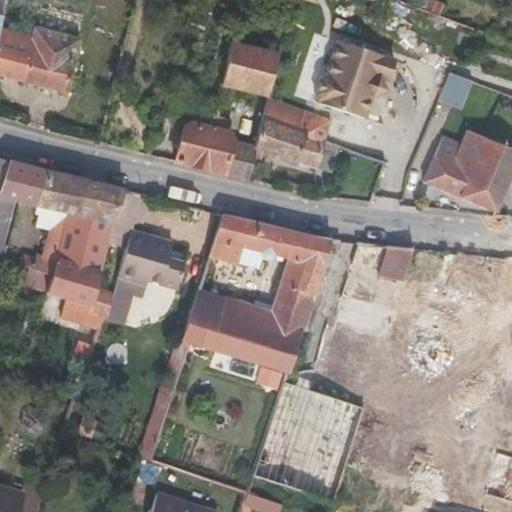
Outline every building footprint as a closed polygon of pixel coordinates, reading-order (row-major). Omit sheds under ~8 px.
[(33,28),(29,40),(0,31),(0,74),(64,93),(79,41),(33,28)] [(230,42),(220,85),(267,98),(278,54),(230,42)] [(373,101),(380,82),(392,87),(400,67),(342,44),(329,77),(323,79),(316,97),(319,102),(318,105),(364,122),(373,101)] [(465,106),(470,77),(447,73),(442,102),(465,106)] [(380,82),(373,101),(386,95),(380,82)] [(267,98),(261,120),(295,133),(303,112),(267,98)] [(190,125),(182,128),(173,162),(222,174),(230,143),(226,133),(230,121),(194,111),(190,125)] [(254,149),(328,175),(338,147),(324,141),(330,122),(303,112),(295,133),(261,120),(254,149)] [(424,182),(495,210),(511,168),(511,148),(468,131),(463,145),(442,137),(424,182)] [(245,181),(254,149),(230,143),(222,174),(245,181)] [(0,230),(10,198),(21,202),(31,166),(0,157),(0,230)] [(50,232),(43,259),(36,257),(33,268),(30,268),(25,286),(46,293),(47,291),(72,212),(76,213),(86,180),(31,166),(21,202),(39,207),(37,214),(40,216),(37,226),(50,232)] [(108,241),(124,190),(86,180),(76,213),(72,212),(47,291),(46,293),(69,300),(91,306),(96,287),(108,242),(108,241)] [(135,275),(174,288),(182,263),(166,258),(169,250),(171,243),(131,229),(133,224),(143,217),(150,196),(136,193),(124,190),(108,241),(108,242),(125,248),(116,273),(134,279),(135,275)] [(271,256),(272,254),(290,258),(298,232),(221,213),(207,256),(236,263),(241,247),(261,252),(260,255),(262,257),(265,259),(269,259),(271,256)] [(287,372),(320,273),(327,250),(331,238),(316,236),(298,232),(290,258),(274,311),(258,363),(287,372)] [(335,321),(385,333),(406,249),(356,237),(335,321)] [(182,263),(185,255),(169,250),(166,258),(182,263)] [(328,275),(335,252),(327,250),(320,273),(328,275)] [(24,254),(21,264),(30,268),(33,268),(36,257),(24,254)] [(460,329),(473,288),(432,275),(419,315),(460,329)] [(104,318),(113,293),(96,287),(91,306),(89,313),(101,317),(104,318)] [(274,311),(197,288),(191,307),(209,314),(199,346),(258,363),(274,311)] [(65,313),(87,319),(89,313),(91,306),(69,300),(65,313)] [(209,314),(191,307),(181,340),(199,346),(209,314)] [(178,346),(176,345),(138,457),(143,459),(150,461),(187,349),(178,346)] [(344,462),(361,408),(310,391),(284,382),(253,475),(332,502),(341,473),(344,462)] [(511,451),(497,447),(482,494),(511,503),(511,451)] [(0,511),(35,511),(44,489),(26,484),(23,494),(0,486),(0,511)] [(249,493),(245,504),(272,511),(279,511),(282,503),(249,493)] [(213,511),(158,494),(151,511),(213,511)]
